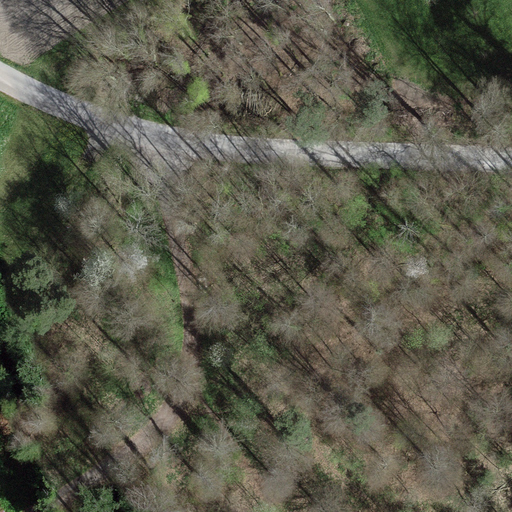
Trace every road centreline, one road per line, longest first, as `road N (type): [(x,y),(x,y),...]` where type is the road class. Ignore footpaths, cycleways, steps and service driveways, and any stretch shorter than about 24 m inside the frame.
road 1 (unclassified): [(511,160),(241,150),(159,136),(29,90),(0,70)]
road 2 (track): [(187,373),(192,336),(159,136)]
road 3 (track): [(187,373),(129,452),(44,511)]
